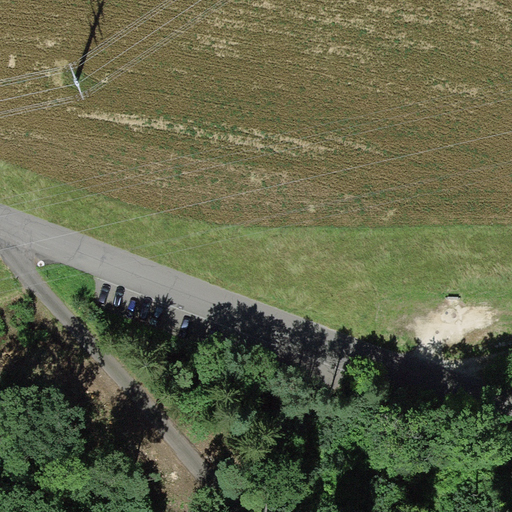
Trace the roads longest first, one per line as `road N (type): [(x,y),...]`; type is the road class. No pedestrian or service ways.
road 1 (unclassified): [(511,407),(316,344),(0,219)]
road 2 (track): [(238,511),(23,257),(0,241)]
road 3 (track): [(0,413),(316,344)]
